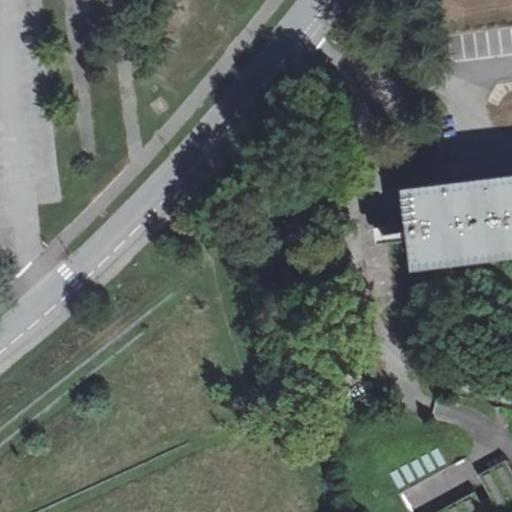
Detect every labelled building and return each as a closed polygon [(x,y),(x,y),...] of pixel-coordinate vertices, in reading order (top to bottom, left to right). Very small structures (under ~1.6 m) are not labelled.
[(511,180),(409,193),(417,259),(511,248),(511,180)] [(355,332),(336,334),(338,347),(357,345),(355,332)] [(358,349),(339,351),(340,364),(359,362),(358,349)] [(409,458),(387,470),(401,494),(452,466),(441,446),(411,462),(409,458)] [(476,490),(436,511),(492,511),(511,501),(511,467),(507,458),(479,474),(491,496),(482,501),(476,490)]
